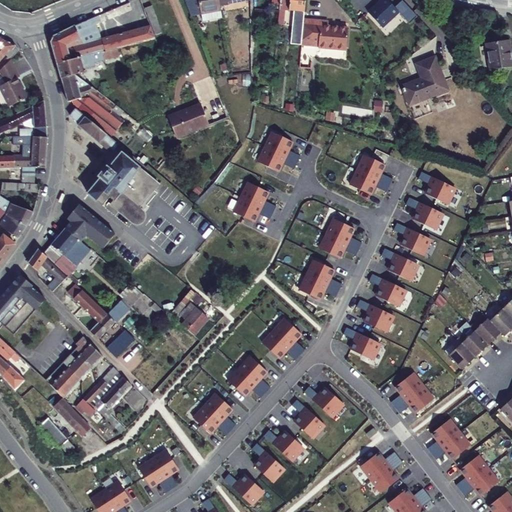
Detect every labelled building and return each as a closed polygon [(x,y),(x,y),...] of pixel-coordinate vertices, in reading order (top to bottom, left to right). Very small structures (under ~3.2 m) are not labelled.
[(223,5),(221,0),(188,0),(195,16),(224,10),(223,5)] [(279,0),(279,5),(279,10),(294,11),(294,20),(302,20),(302,16),(303,0),(279,0)] [(377,24),(378,24),(395,10),(387,0),(377,0),(378,0),(374,3),(373,3),(365,9),(377,24)] [(156,4),(148,8),(155,27),(158,33),(166,30),(156,4)] [(323,17),(302,16),(302,20),(302,44),(343,46),(344,23),(323,22),(323,17)] [(57,69),(107,53),(105,46),(95,19),(56,37),(52,42),(57,69)] [(155,27),(148,30),(152,40),(159,38),(158,33),(155,27)] [(148,30),(105,46),(107,53),(108,55),(123,51),(152,40),(148,30)] [(511,63),(508,40),(485,44),(490,72),(511,68),(511,63)] [(3,45),(0,48),(0,64),(5,60),(9,64),(10,63),(18,55),(3,45)] [(108,55),(107,53),(57,69),(59,81),(74,77),(75,76),(85,73),(84,71),(95,67),(94,65),(125,58),(123,51),(108,55)] [(424,83),(404,90),(411,110),(450,96),(438,62),(418,69),(424,83)] [(9,64),(0,72),(0,80),(4,89),(0,90),(0,99),(5,113),(25,105),(16,83),(18,82),(10,63),(9,64)] [(123,112),(86,85),(78,95),(74,77),(59,81),(63,99),(66,99),(68,105),(72,108),(103,133),(117,115),(119,117),(123,112)] [(41,107),(0,127),(0,139),(31,124),(32,135),(44,134),(44,128),(41,107)] [(189,113),(198,135),(214,129),(205,107),(189,113)] [(66,116),(66,117),(78,126),(76,128),(99,146),(102,142),(110,148),(113,151),(117,145),(103,133),(72,108),(66,116)] [(198,135),(189,113),(172,120),(181,142),(198,135)] [(261,166),(281,176),(285,168),(297,174),(304,160),(292,155),(296,146),(276,136),(261,166)] [(12,177),(25,176),(36,175),(43,174),(44,142),(10,144),(11,152),(20,151),(21,160),(9,161),(12,177)] [(102,142),(99,146),(106,152),(110,148),(102,142)] [(107,209),(113,201),(120,206),(115,212),(139,230),(141,232),(145,231),(148,230),(150,228),(151,225),(152,222),(151,220),(149,217),(145,214),(159,195),(165,189),(144,172),(124,156),(111,173),(108,170),(99,182),(102,184),(98,189),(92,198),(107,209)] [(353,189),(373,199),(377,191),(389,197),(396,183),(384,178),(388,169),(368,159),(353,189)] [(0,178),(12,177),(9,161),(0,162),(0,178)] [(25,186),(35,187),(36,175),(25,176),(25,186)] [(432,191),(428,201),(448,211),(456,194),(424,178),(420,185),(432,191)] [(237,217),(257,227),(261,218),(273,224),(280,211),(268,205),(272,197),(251,187),(237,217)] [(35,194),(25,194),(25,200),(41,204),(42,194),(35,194)] [(10,213),(2,203),(0,205),(0,219),(26,235),(28,232),(34,221),(10,213)] [(420,217),(415,226),(436,236),(444,219),(411,204),(408,211),(420,217)] [(72,224),(76,227),(92,240),(109,253),(120,238),(83,209),(72,224)] [(0,230),(0,234),(17,245),(26,235),(0,219),(0,225),(2,227),(0,230)] [(323,253),(343,263),(347,255),(359,260),(365,247),(353,242),(358,233),(337,223),(323,253)] [(76,227),(70,232),(87,246),(92,240),(76,227)] [(408,242),(403,252),(424,262),(432,246),(399,230),(396,237),(408,242)] [(80,267),(94,252),(87,246),(70,232),(47,257),(70,278),(79,269),(77,268),(79,266),(80,267)] [(2,243),(0,239),(0,266),(12,252),(2,243)] [(70,278),(47,257),(43,253),(31,267),(41,276),(46,271),(56,280),(48,289),(54,296),(70,278)] [(396,268),(391,277),(412,288),(420,271),(387,255),(384,262),(396,268)] [(303,295),(323,305),(327,296),(339,302),(345,289),(333,283),(338,275),(317,265),(303,295)] [(22,277),(0,302),(0,327),(2,326),(12,336),(35,313),(36,313),(46,303),(33,290),(34,289),(22,277)] [(383,293),(378,303),(399,313),(407,296),(374,280),(371,287),(383,293)] [(86,312),(94,303),(78,288),(70,297),(86,312)] [(209,303),(202,297),(199,301),(206,307),(209,303)] [(133,311),(123,302),(110,316),(120,325),(133,311)] [(101,326),(109,317),(94,303),(86,312),(101,326)] [(511,303),(501,314),(511,324),(511,303)] [(371,319),(366,328),(387,338),(395,322),(362,306),(359,313),(371,319)] [(212,322),(195,308),(183,322),(200,336),(212,322)] [(511,337),(511,324),(501,314),(488,327),(501,340),(504,343),(511,336),(511,337)] [(102,344),(120,325),(110,316),(109,317),(101,326),(93,334),(102,344)] [(470,332),(489,352),(501,340),(488,327),(482,320),(470,332)] [(266,348),(283,363),(289,356),(299,365),(308,355),(299,346),(305,339),(288,323),(266,348)] [(489,352),(466,328),(459,334),(463,339),(457,345),(475,364),(489,352)] [(135,338),(126,329),(108,348),(117,356),(135,338)] [(357,347),(353,356),(374,366),(382,350),(349,334),(345,341),(357,347)] [(0,343),(0,360),(8,368),(17,359),(0,343)] [(475,364),(457,345),(444,357),(463,376),(475,364)] [(108,361),(94,347),(83,358),(97,371),(108,361)] [(97,371),(83,358),(72,371),(85,384),(97,371)] [(0,360),(0,373),(7,381),(15,375),(8,368),(0,360)] [(231,385),(248,401),(254,394),(264,403),(274,392),(264,383),(271,376),(254,361),(231,385)] [(119,372),(113,366),(103,377),(109,383),(110,382),(119,372)] [(51,392),(65,406),(85,384),(72,371),(51,392)] [(109,419),(137,390),(119,372),(110,382),(118,390),(97,412),(102,418),(117,432),(119,429),(109,419)] [(30,389),(15,375),(7,381),(21,396),(22,397),(30,389)] [(109,383),(103,377),(91,390),(97,395),(109,383)] [(417,377),(399,391),(405,399),(394,407),(404,418),(414,410),(420,417),(437,404),(417,377)] [(0,389),(0,391),(9,400),(14,395),(4,385),(0,389)] [(102,418),(97,412),(88,404),(97,395),(91,390),(75,407),(79,410),(81,408),(97,423),(102,418)] [(346,408),(329,393),(322,400),(312,391),(307,397),(334,421),(346,408)] [(197,423),(214,438),(220,431),(230,440),(240,430),(230,421),(236,414),(220,398),(197,423)] [(511,402),(499,415),(511,428),(511,402)] [(305,419),(298,426),(315,442),(327,429),(300,404),(295,410),(305,419)] [(65,406),(56,415),(87,446),(96,437),(65,406)] [(453,424),(435,438),(441,445),(431,453),(440,465),(450,456),(456,464),(474,450),(453,424)] [(88,463),(64,440),(52,428),(44,435),(69,459),(71,457),(81,467),(88,463)] [(306,451),(289,436),(282,444),(272,435),(267,440),(294,465),(306,451)] [(265,463),(258,471),(275,486),(288,473),(261,448),(256,454),(265,463)] [(142,473),(155,492),(163,487),(170,498),(182,490),(175,479),(182,474),(170,455),(142,473)] [(385,497),(402,483),(397,475),(407,467),(398,456),(388,464),(382,457),(364,471),(385,497)] [(482,460),(464,474),(470,481),(459,489),(468,501),(479,493),(485,500),(502,486),(482,460)] [(267,496),(250,480),(242,488),(233,479),(227,485),(255,509),(267,496)] [(95,504),(99,511),(128,511),(127,511),(135,505),(123,486),(95,504)] [(396,511),(425,511),(426,511),(436,504),(427,492),(417,501),(411,493),(393,507),(396,511)] [(511,511),(511,498),(510,496),(492,510),(494,511),(511,511)] [(209,511),(218,511),(212,503),(206,507),(209,511)]
